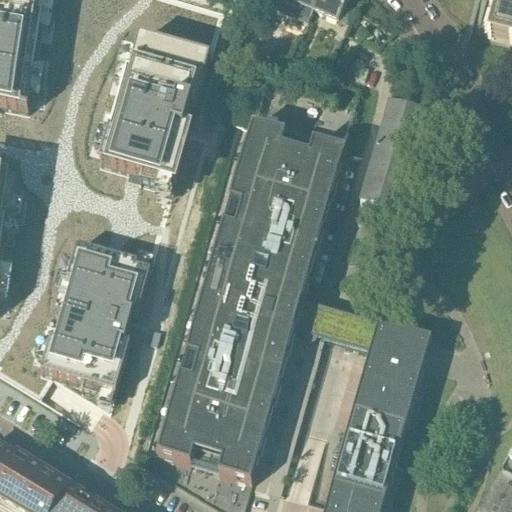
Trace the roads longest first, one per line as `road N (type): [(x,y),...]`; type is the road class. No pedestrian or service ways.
road 1 (unknown): [(0,411),(58,329),(99,76),(106,54),(131,42)]
road 2 (unknown): [(229,39),(125,431)]
road 3 (unclassified): [(511,182),(408,0)]
road 4 (residential): [(139,511),(0,429)]
